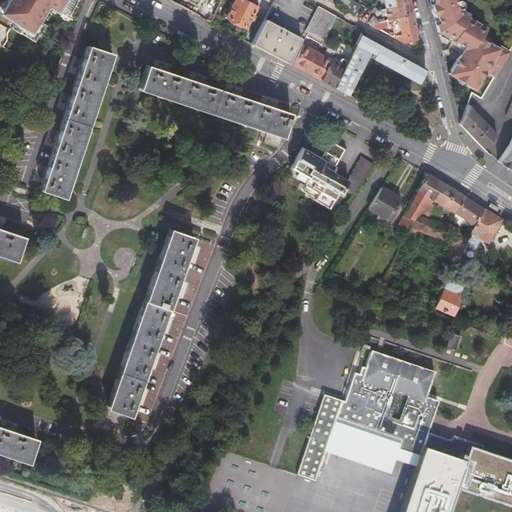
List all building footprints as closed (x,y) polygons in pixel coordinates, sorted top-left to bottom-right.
[(0,0),(0,15),(26,32),(44,6),(65,19),(77,0),(0,0)] [(247,2),(242,0),(235,0),(227,17),(246,26),(256,7),(247,2)] [(346,11),(351,4),(344,0),(341,0),(339,6),(346,11)] [(408,0),(382,0),(385,10),(409,2),(408,0)] [(494,68),(502,53),(493,47),(491,49),(474,38),(480,29),(472,24),(471,27),(459,20),(461,18),(463,15),(453,10),(456,8),(457,6),(457,4),(456,2),(454,0),(423,0),(432,36),(456,51),(441,74),(467,90),(477,73),(487,79),(494,68)] [(346,12),(354,16),(360,6),(352,1),(352,2),(351,4),(346,11),(346,12)] [(411,13),(409,2),(385,10),(387,21),(397,18),(411,13)] [(323,41),(335,17),(317,7),(304,33),(323,43),(323,41)] [(417,39),(411,13),(397,18),(399,26),(394,27),(396,35),(392,37),(404,43),(417,39)] [(371,26),(378,24),(374,16),(368,23),(371,26)] [(472,24),(461,18),(459,20),(471,27),(472,24)] [(251,44),(288,63),(301,39),(264,20),(251,44)] [(334,88),(347,95),(369,51),(375,54),(374,57),(419,81),(421,79),(426,69),(361,34),(345,66),(334,88)] [(323,41),(323,43),(321,45),(335,53),(336,49),(323,41)] [(291,65),(321,81),(331,60),(302,45),(291,65)] [(39,191),(63,198),(109,55),(85,47),(39,191)] [(321,81),(334,88),(345,66),(332,59),(331,60),(321,81)] [(55,69),(46,67),(43,77),(51,79),(55,69)] [(288,115),(145,67),(136,91),(160,99),(258,132),(257,138),(263,140),(261,145),(276,150),(288,115)] [(511,85),(499,116),(511,121),(511,85)] [(461,133),(477,150),(489,136),(459,105),(452,123),(451,125),(461,133)] [(354,192),(372,170),(377,161),(363,154),(348,180),(341,176),(342,175),(338,173),(337,174),(332,171),(348,144),(334,136),(323,156),(321,160),(317,157),(319,154),(304,145),(293,165),(310,175),(308,180),(314,184),(313,188),(320,192),(318,195),(332,203),(340,189),(343,190),(346,187),(354,192)] [(511,177),(511,138),(507,136),(503,145),(491,162),(490,163),(511,177)] [(397,230),(408,234),(414,222),(416,218),(420,213),(426,202),(430,197),(438,181),(427,174),(397,230)] [(465,197),(438,181),(430,197),(426,202),(432,206),(432,205),(435,202),(441,205),(439,208),(451,215),(442,232),(414,222),(408,234),(405,239),(440,252),(457,215),(465,197)] [(388,222),(401,200),(382,188),(368,209),(388,222)] [(485,209),(465,197),(457,215),(476,226),(485,209)] [(432,205),(432,206),(426,202),(420,213),(428,218),(435,206),(432,205)] [(485,208),(485,209),(476,226),(467,243),(477,247),(482,238),(490,242),(503,219),(485,208)] [(86,241),(90,229),(84,227),(80,239),(86,241)] [(0,230),(0,257),(14,262),(22,238),(0,230)] [(408,234),(397,230),(395,235),(405,239),(408,234)] [(105,410),(100,425),(122,431),(126,418),(128,418),(189,240),(165,231),(104,410),(105,410)] [(457,239),(448,258),(456,261),(459,262),(461,257),(467,243),(457,239)] [(464,285),(448,279),(435,307),(451,314),(464,285)] [(442,329),(375,305),(368,323),(435,347),(442,329)] [(448,347),(457,350),(462,335),(453,332),(448,347)] [(404,438),(402,447),(422,454),(402,511),(448,511),(457,487),(511,504),(511,460),(470,446),(468,450),(457,447),(452,445),(453,442),(429,434),(440,402),(427,397),(436,371),(373,350),(367,366),(364,365),(362,373),(356,371),(347,400),(326,394),(300,474),(318,479),(328,451),(339,417),(404,438)] [(393,472),(402,447),(404,438),(339,417),(328,451),(393,472)] [(3,426),(16,429),(18,423),(4,419),(3,426)] [(0,431),(0,456),(27,466),(34,443),(0,431)]
